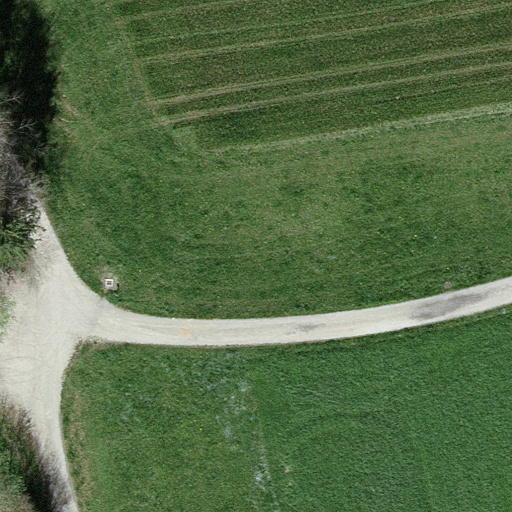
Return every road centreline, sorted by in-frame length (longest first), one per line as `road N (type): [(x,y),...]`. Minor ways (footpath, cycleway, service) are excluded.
road 1 (track): [(511,272),(331,327),(185,323),(56,294)]
road 2 (track): [(0,137),(56,294),(49,417),(69,511)]
